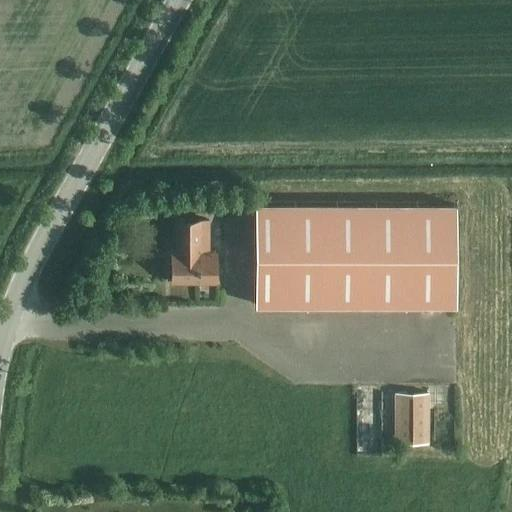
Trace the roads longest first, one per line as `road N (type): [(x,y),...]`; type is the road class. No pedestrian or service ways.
road 1 (tertiary): [(0,362),(36,260),(180,0)]
road 2 (unknown): [(10,320),(198,332)]
